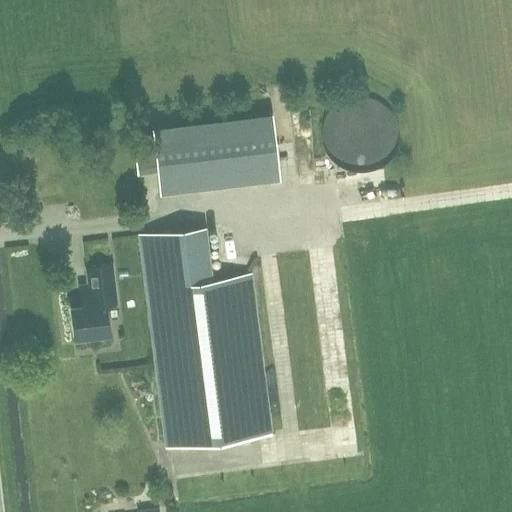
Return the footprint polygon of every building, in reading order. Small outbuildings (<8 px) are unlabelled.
[(408,156),(394,108),(381,111),(376,93),(343,103),(347,116),(327,121),(342,174),(408,156)] [(151,128),(152,135),(133,137),(137,173),(157,171),(159,193),(280,178),(272,113),(151,128)] [(149,286),(154,286),(153,280),(164,279),(159,232),(143,234),(149,286)] [(74,336),(92,334),(92,339),(106,337),(106,332),(108,332),(105,302),(115,301),(110,263),(88,266),(90,283),(91,283),(93,304),(70,307),(74,336)] [(269,418),(256,286),(231,288),(231,283),(197,286),(207,391),(219,390),(223,422),(269,418)] [(292,414),(314,410),(298,324),(276,328),(292,414)] [(401,444),(392,330),(368,332),(378,446),(401,444)] [(337,417),(337,431),(356,431),(356,418),(337,417)] [(362,434),(337,437),(339,454),(364,451),(362,434)]
